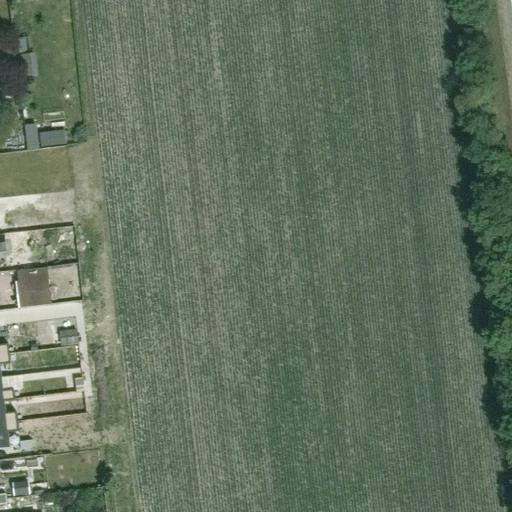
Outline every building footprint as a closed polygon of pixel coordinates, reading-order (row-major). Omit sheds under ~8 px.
[(11,132),(0,132),(0,149),(10,150),(11,132)] [(31,228),(31,216),(18,216),(18,228),(31,228)] [(17,273),(19,284),(17,284),(20,308),(52,304),(48,280),(47,269),(17,273)] [(0,355),(10,355),(9,346),(0,346),(0,355)] [(0,365),(11,364),(10,355),(0,355),(0,378),(0,379),(0,377),(0,365)] [(0,401),(3,402),(1,388),(14,386),(13,377),(0,379),(0,378),(0,401)] [(0,401),(0,425),(18,423),(17,413),(5,415),(3,402),(0,401)] [(18,423),(0,425),(0,448),(9,448),(7,433),(19,432),(18,423)] [(29,485),(12,486),(13,497),(31,495),(29,485)]
